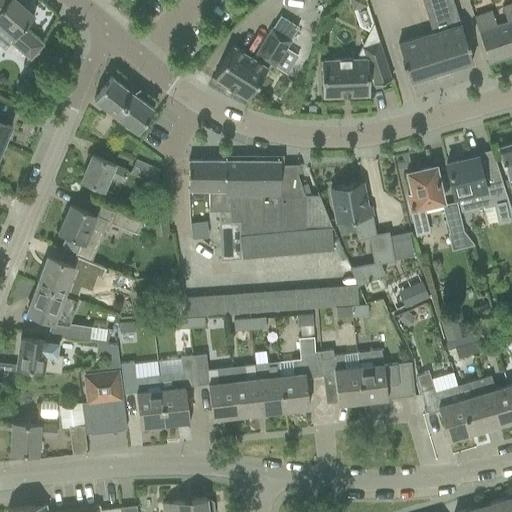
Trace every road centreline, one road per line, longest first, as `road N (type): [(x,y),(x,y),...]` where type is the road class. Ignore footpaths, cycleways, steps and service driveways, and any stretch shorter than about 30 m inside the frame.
road 1 (residential): [(102,26),(182,95),(261,129),(355,136),(511,95)]
road 2 (residential): [(102,26),(0,295)]
road 3 (residential): [(0,485),(155,468),(259,475)]
road 4 (residential): [(259,475),(390,482),(511,460)]
